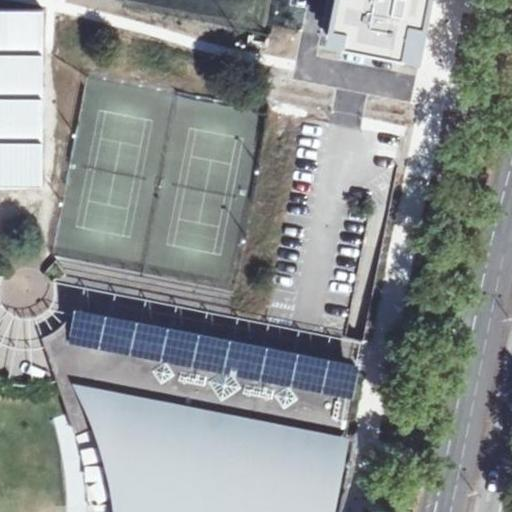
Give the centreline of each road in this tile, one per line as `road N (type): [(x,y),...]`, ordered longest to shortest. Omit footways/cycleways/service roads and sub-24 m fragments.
road 1 (residential): [(504,0),(442,300),(480,341)]
road 2 (primary): [(480,341),(447,511)]
road 3 (primary): [(511,185),(480,341)]
